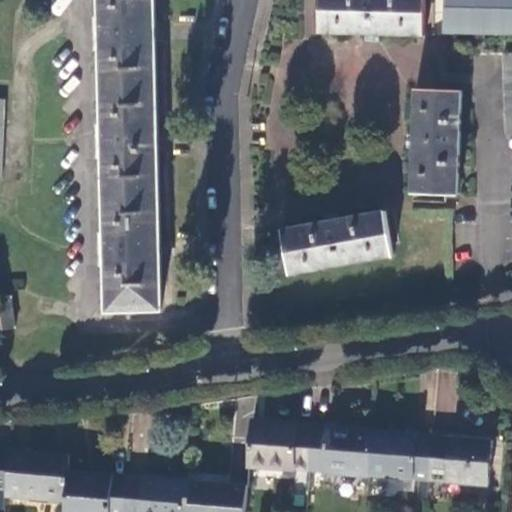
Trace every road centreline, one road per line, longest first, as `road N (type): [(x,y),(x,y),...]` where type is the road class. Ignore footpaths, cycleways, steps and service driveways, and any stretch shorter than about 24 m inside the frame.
road 1 (residential): [(238,0),(223,83),(233,365)]
road 2 (residential): [(511,326),(233,365)]
road 3 (residential): [(233,365),(0,392)]
